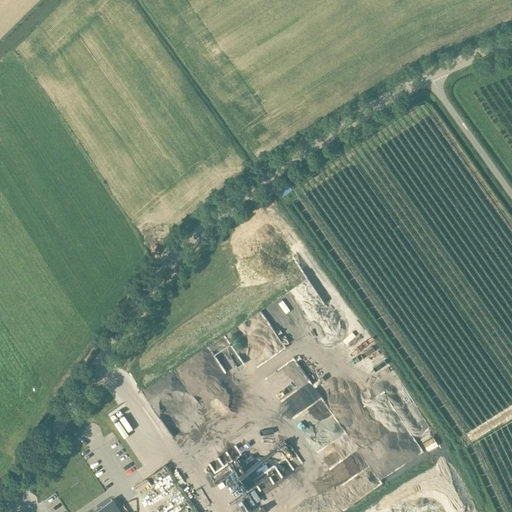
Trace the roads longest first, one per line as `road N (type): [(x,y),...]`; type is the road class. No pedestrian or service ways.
road 1 (tertiary): [(4,511),(131,315),(193,240),(270,173),(430,77)]
road 2 (unclassified): [(511,200),(430,77)]
